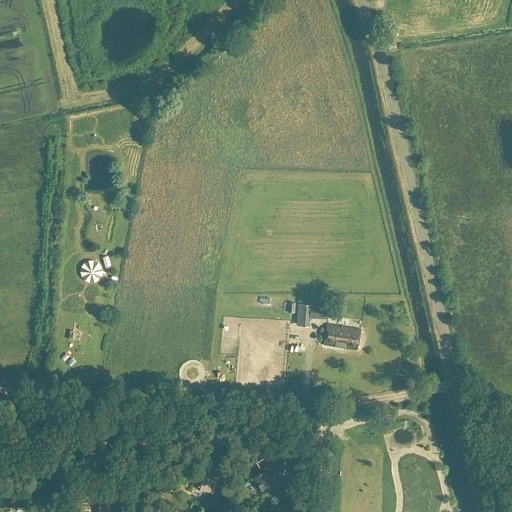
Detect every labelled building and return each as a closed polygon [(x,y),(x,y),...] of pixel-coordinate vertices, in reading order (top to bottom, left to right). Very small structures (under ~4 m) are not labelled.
[(296,303),(288,302),(287,313),(295,314),(296,303)] [(311,304),(311,305),(298,304),(296,325),(309,326),(310,318),(328,320),(329,306),(311,304)] [(395,315),(392,324),(405,328),(408,319),(395,315)] [(356,351),(359,331),(326,325),(323,345),(356,351)] [(84,437),(83,450),(106,453),(109,428),(103,428),(102,439),(84,437)] [(45,437),(56,439),(58,432),(47,430),(45,437)] [(205,458),(205,461),(201,473),(196,489),(210,492),(217,464),(218,461),(205,458)] [(262,472),(253,478),(262,491),(274,483),(270,476),(275,473),(270,464),(261,470),(262,472)] [(21,496),(3,492),(1,506),(18,509),(21,496)] [(109,509),(109,497),(95,497),(95,511),(121,511),(122,507),(127,507),(127,494),(120,494),(120,497),(114,497),(114,509),(109,509)]
